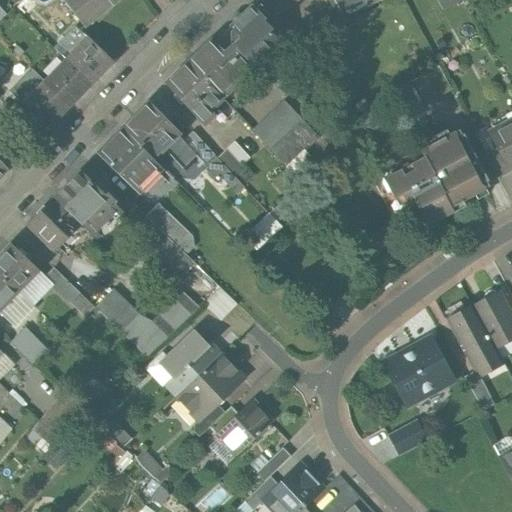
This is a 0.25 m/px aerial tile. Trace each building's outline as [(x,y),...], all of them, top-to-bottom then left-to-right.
[(61,0),(84,28),(118,0),(61,0)] [(267,0),(278,16),(300,0),(267,0)] [(327,0),(337,17),(369,0),(327,0)] [(437,0),(443,11),(463,0),(437,0)] [(264,20),(252,6),(229,28),(240,39),(233,45),(252,65),(262,76),(284,52),(284,48),(269,33),(272,30),(263,21),(264,20)] [(325,20),(297,38),(309,56),(337,38),(325,20)] [(87,38),(65,61),(90,85),(112,63),(87,38)] [(233,45),(223,55),(210,42),(188,63),(219,96),(252,65),(233,45)] [(65,61),(43,84),(68,108),(90,85),(65,61)] [(188,63),(166,85),(205,127),(217,117),(212,111),(223,100),(219,96),(188,63)] [(438,66),(390,92),(404,119),(421,106),(450,89),(438,66)] [(43,84),(21,106),(46,130),(68,108),(43,84)] [(149,103),(122,130),(154,161),(165,150),(183,170),(196,156),(183,142),(178,136),(180,133),(149,103)] [(286,103),(254,134),(287,170),(318,139),(286,103)] [(511,126),(511,128),(508,123),(488,134),(497,150),(507,170),(511,167),(511,126)] [(154,161),(122,130),(97,156),(134,193),(159,167),(154,161)] [(214,156),(192,133),(183,142),(196,156),(204,165),(214,156)] [(457,133),(421,152),(425,158),(451,208),(488,188),(477,168),(476,168),(457,133)] [(235,143),(217,160),(234,178),(242,169),(240,167),(249,159),(235,143)] [(398,150),(370,164),(366,175),(369,179),(385,180),(385,179),(412,165),(407,154),(401,157),(398,150)] [(497,150),(486,156),(498,179),(509,173),(507,170),(497,150)] [(425,158),(412,165),(385,179),(385,180),(394,197),(385,201),(394,218),(410,209),(412,213),(420,209),(428,225),(453,212),(451,208),(425,158)] [(113,206),(78,175),(53,200),(79,224),(93,209),(103,217),(113,206)] [(53,200),(25,229),(52,256),(81,226),(79,224),(53,200)] [(145,219),(127,202),(118,212),(136,229),(145,219)] [(188,234),(158,205),(145,219),(176,248),(188,234)] [(139,260),(107,231),(97,241),(129,271),(139,260)] [(37,274),(9,246),(0,254),(0,279),(17,295),(37,274)] [(84,300),(53,272),(45,281),(75,309),(84,300)] [(0,311),(17,295),(0,279),(0,311)] [(139,347),(158,359),(195,300),(176,288),(139,347)] [(236,305),(220,289),(204,305),(220,321),(236,305)] [(484,300),(485,303),(473,309),(493,347),(511,336),(511,321),(507,311),(498,294),(496,292),(493,291),(490,291),(487,293),(485,295),(484,297),(484,300)] [(137,316),(111,292),(94,309),(121,334),(137,316)] [(473,309),(449,322),(475,372),(477,376),(479,375),(501,363),(493,347),(473,309)] [(28,327),(13,340),(31,361),(46,349),(28,327)] [(176,397),(220,355),(209,344),(208,345),(195,332),(160,366),(172,379),(165,385),(176,397)] [(421,344),(394,358),(397,364),(387,369),(405,402),(419,395),(422,400),(440,391),(437,385),(451,378),(433,344),(424,349),(421,344)] [(0,377),(13,365),(0,351),(0,377)] [(220,355),(176,397),(198,420),(200,421),(217,404),(243,380),(220,355)] [(479,375),(477,376),(475,372),(464,378),(483,413),(495,406),(479,375)] [(61,397),(38,423),(69,449),(91,423),(61,397)] [(241,415),(219,436),(237,455),(273,421),(255,402),(241,415)] [(217,404),(200,421),(198,420),(193,425),(194,434),(199,438),(210,427),(225,413),(217,404)] [(225,413),(210,427),(219,436),(241,415),(232,406),(225,413)] [(0,448),(13,432),(0,419),(0,448)] [(417,422),(388,437),(399,458),(428,442),(417,422)] [(283,448),(257,473),(265,482),(292,457),(283,448)] [(163,472),(143,452),(135,460),(140,467),(154,480),(163,472)] [(511,452),(499,460),(511,484),(511,452)] [(279,487),(263,501),(273,511),(300,511),(324,489),(300,465),(279,487)] [(270,478),(244,502),(253,511),(263,501),(279,487),(270,478)]
